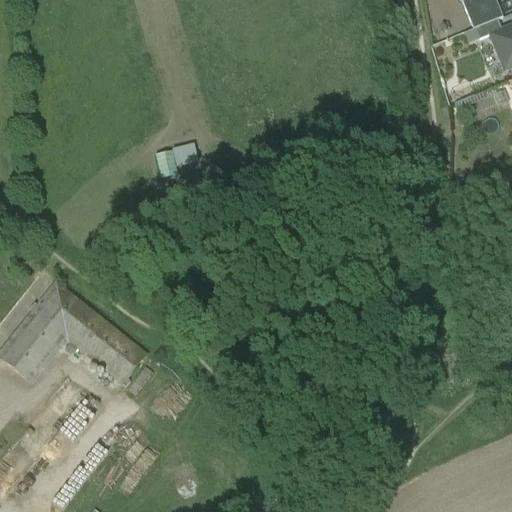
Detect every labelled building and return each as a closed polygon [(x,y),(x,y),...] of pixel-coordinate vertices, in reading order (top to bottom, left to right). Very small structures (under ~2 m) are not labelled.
[(493,0),(482,0),(473,4),(472,2),(462,7),(473,34),(475,34),(497,25),(502,22),(493,0)] [(497,25),(475,34),(479,45),(490,40),(502,36),(497,25)] [(511,31),(502,36),(490,40),(505,75),(511,72),(511,31)] [(176,150),(179,168),(200,164),(197,146),(176,150)] [(55,286),(0,355),(0,362),(31,387),(67,343),(123,387),(146,358),(55,286)] [(0,310),(8,313),(14,298),(0,292),(0,310)]
